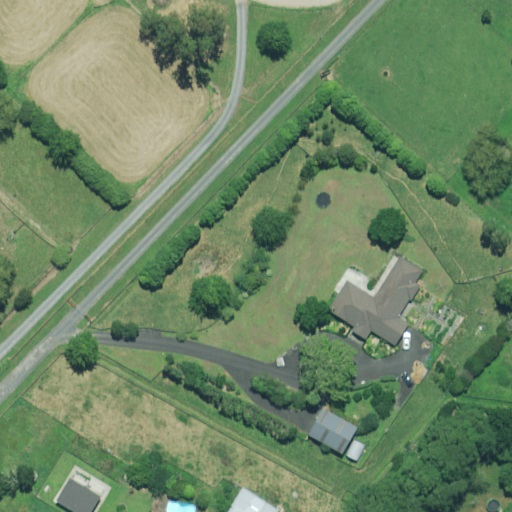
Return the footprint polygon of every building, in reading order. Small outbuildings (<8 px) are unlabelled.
[(329,312),(357,329),(354,333),(367,341),(372,334),(397,349),(411,325),(403,320),(426,283),(417,278),(423,270),(402,257),(375,300),(346,283),(329,312)] [(359,429),(324,410),(310,437),(345,455),(359,429)] [(365,446),(356,441),(348,457),(358,462),(365,446)] [(75,478),(59,502),(72,511),(95,511),(105,499),(75,478)] [(280,511),(281,511),(245,489),(230,511),(280,511)]
